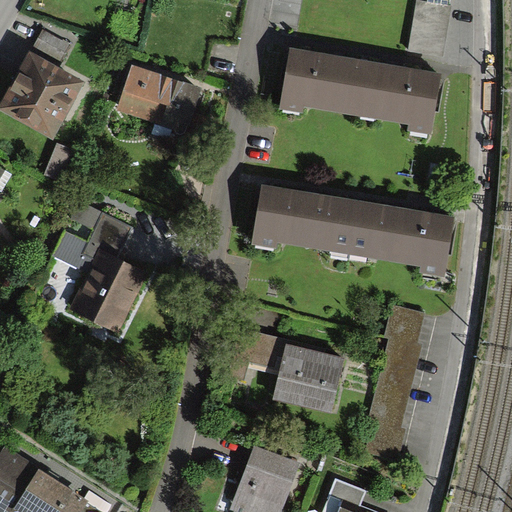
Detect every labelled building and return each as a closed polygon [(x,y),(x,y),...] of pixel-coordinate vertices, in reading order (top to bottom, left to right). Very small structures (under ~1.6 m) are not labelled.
[(450,5),(418,0),(415,0),(407,53),(442,58),(450,5)] [(42,29),(33,47),(61,60),(69,43),(42,29)] [(355,116),(365,61),(330,55),(290,48),(280,108),(303,112),(303,107),(355,116)] [(50,62),(30,51),(0,104),(0,109),(54,139),(86,82),(50,62)] [(402,67),(365,61),(355,116),(409,125),(408,130),(431,134),(442,74),(402,67)] [(165,75),(132,65),(117,111),(188,133),(202,87),(165,75)] [(75,150),(58,143),(45,174),(63,181),(75,150)] [(277,242),(349,255),(358,201),(311,193),(263,184),(252,244),(276,248),(277,242)] [(407,209),(358,201),(349,255),(421,267),(420,272),(444,276),(454,217),(407,209)] [(133,230),(80,203),(53,258),(88,275),(69,313),(115,335),(145,275),(117,262),(133,230)] [(426,314),(393,306),(384,339),(389,340),(368,422),(372,424),(365,454),(398,462),(406,429),(401,428),(422,345),(418,344),(426,314)] [(235,325),(223,376),(244,381),(249,362),(280,370),(273,399),(332,413),(346,358),(287,343),(288,338),(235,325)] [(17,511),(80,511),(88,501),(39,469),(40,467),(6,445),(0,453),(0,511),(15,511),(16,511),(17,511)] [(281,511),(300,463),(254,446),(244,473),(230,510),(237,511),(281,511)] [(338,511),(344,498),(360,505),(366,490),(336,478),(322,511),(338,511)] [(378,511),(360,505),(344,498),(338,511),(378,511)]
